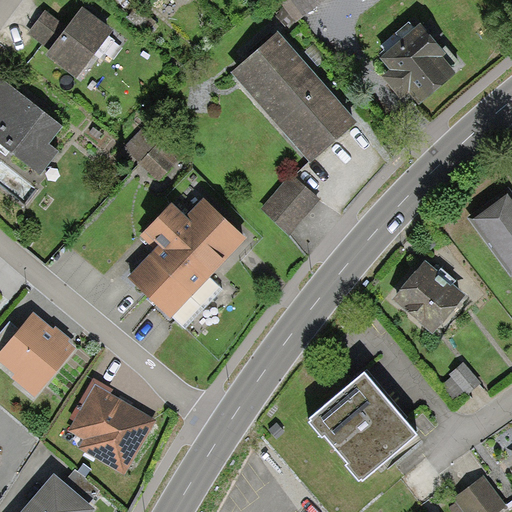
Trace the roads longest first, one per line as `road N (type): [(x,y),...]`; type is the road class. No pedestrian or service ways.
road 1 (primary): [(220,434),(392,213),(511,103)]
road 2 (residential): [(220,434),(0,239)]
